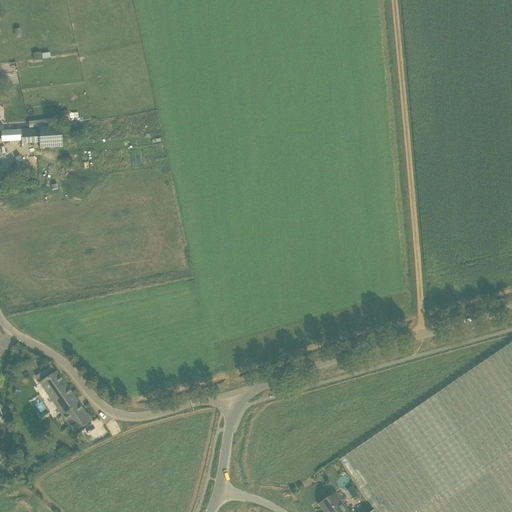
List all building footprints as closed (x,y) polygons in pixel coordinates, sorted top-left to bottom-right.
[(34,62),(42,61),(41,53),(33,54),(34,62)] [(29,122),(29,128),(49,126),(48,120),(29,122)] [(60,127),(33,129),(34,144),(40,143),(40,148),(62,147),(60,127)] [(4,131),(1,131),(2,139),(2,143),(22,141),(21,129),(4,130),(4,131)] [(511,511),(511,342),(339,460),(374,511),(371,511),(511,511)] [(90,422),(51,366),(36,377),(75,433),(90,422)] [(6,465),(5,469),(7,472),(10,472),(13,471),(14,468),(13,464),(9,463),(6,465)] [(347,511),(335,494),(319,505),(323,511),(347,511)]
